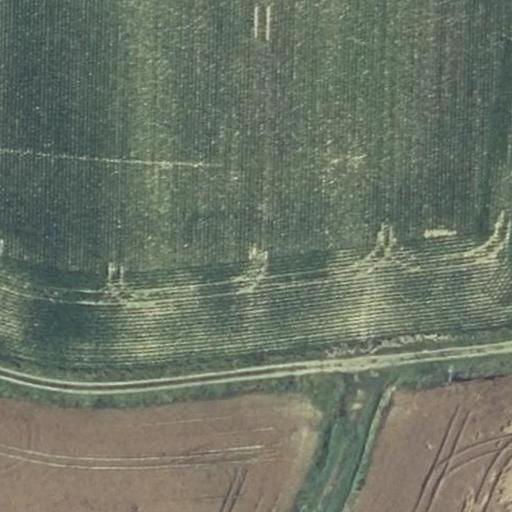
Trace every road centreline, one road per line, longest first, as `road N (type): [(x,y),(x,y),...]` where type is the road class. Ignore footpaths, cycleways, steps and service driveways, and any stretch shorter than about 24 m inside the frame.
road 1 (track): [(0,368),(107,391),(511,348)]
road 2 (track): [(358,365),(359,396),(314,511)]
